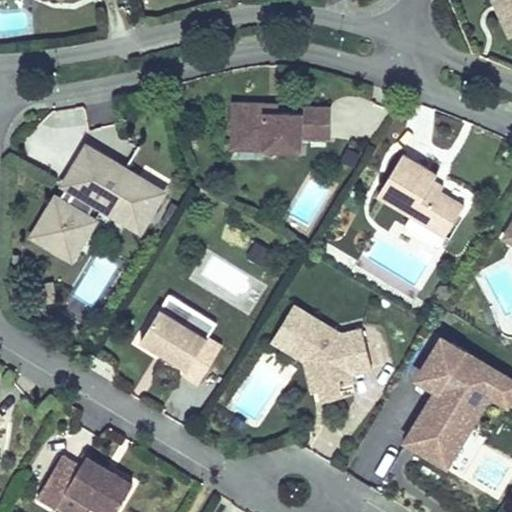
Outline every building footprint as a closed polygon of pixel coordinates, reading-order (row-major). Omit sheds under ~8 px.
[(511,0),(510,0),(511,2),(511,3),(504,7),(501,16),(510,35),(511,34),(511,0)] [(262,139),(262,149),(301,151),(302,137),(330,138),(332,106),(303,104),(303,113),(279,112),(266,112),(266,103),(233,101),(231,138),(262,139)] [(279,103),(266,103),(266,112),(279,112),(279,103)] [(230,148),(262,149),(262,139),(231,138),(230,148)] [(46,226),(38,239),(71,259),(95,221),(87,216),(95,204),(120,218),(127,206),(148,218),(163,193),(125,169),(118,181),(106,173),(108,169),(109,167),(109,165),(109,163),(106,156),(87,146),(64,185),(66,186),(75,191),(67,204),(58,198),(56,197),(40,223),(46,226)] [(431,185),(434,179),(437,174),(403,154),(377,195),(445,237),(465,205),(441,190),(431,185)] [(444,185),(434,179),(431,185),(441,190),(444,185)] [(66,186),(58,198),(67,204),(75,191),(66,186)] [(140,231),(148,218),(127,206),(120,218),(140,231)] [(33,236),(38,239),(46,226),(40,223),(33,236)] [(270,250),(256,242),(249,255),(262,263),(270,250)] [(38,303),(54,299),(52,283),(35,285),(38,303)] [(169,294),(161,307),(208,337),(216,325),(169,294)] [(321,390),(338,386),(353,382),(351,374),(372,369),(362,328),(342,333),(294,304),(272,340),(305,360),(307,357),(313,360),(321,390)] [(208,337),(161,307),(140,340),(158,352),(161,347),(171,353),(168,358),(186,370),(184,374),(199,384),(222,346),(208,337)] [(511,393),(511,380),(442,339),(419,377),(439,389),(411,436),(421,443),(419,447),(451,466),(463,447),(453,441),(463,424),(473,430),(494,394),(507,402),(511,393)] [(158,352),(168,358),(171,353),(161,347),(158,352)] [(313,392),(321,390),(313,360),(307,357),(305,360),(313,392)] [(341,397),(338,386),(321,390),(323,401),(341,397)] [(241,433),(247,423),(236,416),(230,425),(241,433)] [(453,441),(463,447),(473,430),(463,424),(453,441)] [(411,436),(408,441),(419,447),(421,443),(411,436)] [(67,490),(90,504),(103,511),(115,511),(133,483),(113,471),(110,476),(104,472),(106,468),(86,456),(80,466),(62,456),(38,496),(57,507),(67,490)] [(64,511),(84,511),(90,504),(67,490),(57,507),(64,511)]
